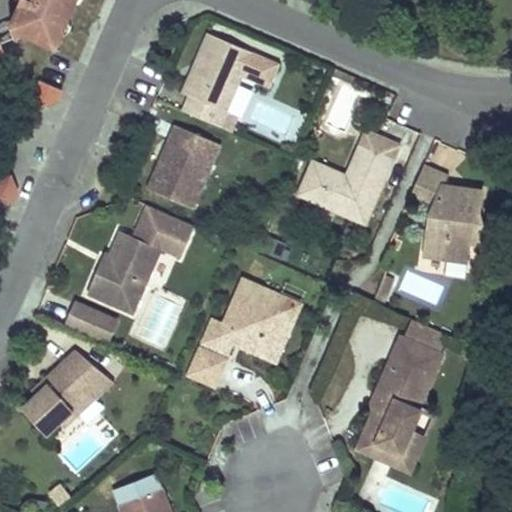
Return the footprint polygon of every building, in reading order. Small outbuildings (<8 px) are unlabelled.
[(21,0),(11,22),(17,38),(24,36),(58,50),(64,34),(69,33),(73,26),(70,21),(79,0),(21,0)] [(243,66),(249,52),(208,35),(183,94),(190,97),(183,112),(223,129),(229,115),(225,113),(238,84),(245,67),(243,66)] [(61,90),(43,83),(38,92),(44,106),(58,100),(61,90)] [(231,115),(244,86),(238,84),(225,113),(229,115),(231,115)] [(216,141),(171,122),(166,137),(171,138),(160,164),(154,162),(143,186),(187,204),(216,141)] [(311,161),(296,196),(363,225),(394,155),(398,145),(365,131),(346,176),(342,184),(332,179),(336,172),(311,161)] [(171,138),(166,137),(154,162),(160,164),(171,138)] [(445,179),(420,168),(406,201),(428,210),(436,213),(434,225),(426,224),(423,250),(445,254),(443,260),(465,263),(468,242),(480,243),(480,221),(476,220),(481,193),(442,187),(445,179)] [(342,184),(346,176),(336,172),(332,179),(342,184)] [(0,183),(0,198),(13,203),(18,192),(13,179),(0,183)] [(87,294),(134,314),(162,250),(180,258),(194,226),(159,210),(148,206),(134,238),(122,232),(111,255),(107,266),(101,263),(87,294)] [(428,210),(426,224),(434,225),(436,213),(428,210)] [(267,236),(262,253),(281,258),(286,242),(267,236)] [(445,254),(423,250),(422,256),(443,260),(445,254)] [(107,266),(111,255),(105,253),(101,263),(107,266)] [(390,284),(392,279),(384,275),(381,280),(390,284)] [(248,339),(251,345),(254,352),(264,346),(281,353),(291,331),(283,328),(291,310),(275,303),(279,294),(243,279),(224,323),(213,318),(201,343),(229,356),(234,344),(238,335),(248,339)] [(381,305),(390,284),(381,280),(372,302),(381,305)] [(291,331),(302,305),(279,294),(275,303),(291,310),(283,328),(291,331)] [(75,302),(64,326),(105,344),(116,320),(75,302)] [(449,335),(412,320),(404,337),(442,354),(449,335)] [(248,339),(238,335),(234,344),(254,352),(251,345),(248,339)] [(404,337),(400,336),(377,392),(384,395),(377,413),(373,411),(357,450),(373,457),(378,446),(407,458),(418,432),(414,431),(423,409),(419,408),(442,354),(404,337)] [(264,346),(254,352),(277,363),(281,353),(264,346)] [(226,361),(199,349),(187,375),(214,388),(226,361)] [(60,362),(43,379),(48,384),(35,397),(22,409),(48,436),(60,424),(77,408),(82,413),(115,381),(75,351),(61,364),(60,362)] [(48,384),(43,379),(30,392),(35,397),(48,384)] [(377,392),(369,409),(373,411),(377,413),(384,395),(377,392)] [(65,429),(82,413),(77,408),(60,424),(65,429)] [(426,437),(418,432),(407,458),(378,446),(373,457),(410,473),(426,437)] [(170,511),(161,489),(131,500),(135,511),(170,511)] [(135,511),(131,500),(119,505),(121,511),(135,511)]
